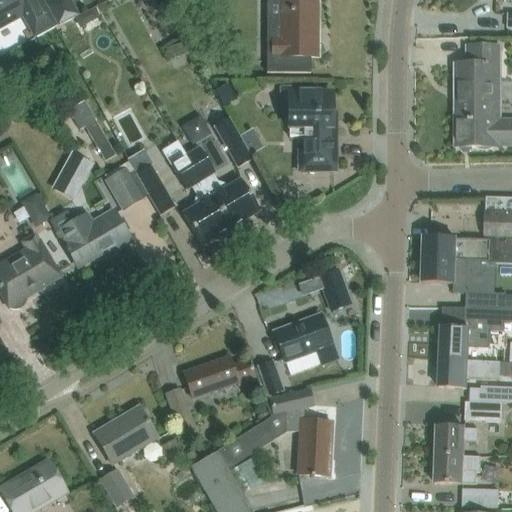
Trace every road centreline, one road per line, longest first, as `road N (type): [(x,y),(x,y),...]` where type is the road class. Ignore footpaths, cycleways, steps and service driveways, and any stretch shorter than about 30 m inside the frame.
road 1 (unclassified): [(0,419),(304,238),(326,228),(393,227)]
road 2 (tertiary): [(393,227),(383,511)]
road 3 (tertiary): [(402,0),(396,174)]
